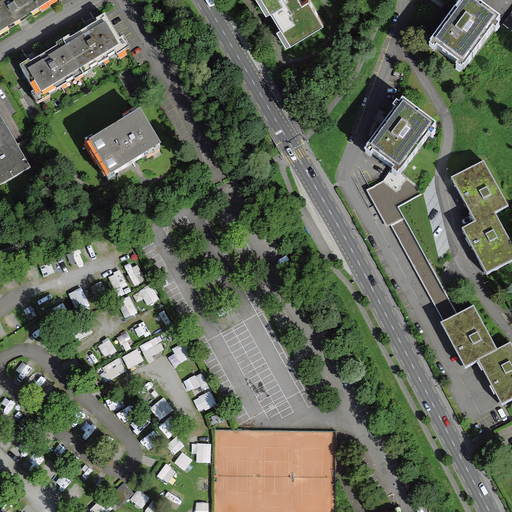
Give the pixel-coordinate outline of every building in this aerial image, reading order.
[(34,15),(41,11),(35,0),(0,0),(0,36),(3,34),(1,31),(32,13),(34,15)] [(35,0),(41,11),(50,5),(48,3),(53,0),(35,0)] [(264,0),(282,29),(301,17),(296,9),(301,6),(297,0),(264,0)] [(489,0),(457,0),(429,47),(463,68),(501,7),(489,0)] [(70,39),(63,43),(84,77),(92,73),(90,70),(117,54),(118,56),(130,49),(124,40),(121,42),(106,16),(98,22),(99,24),(71,41),(70,39)] [(76,82),(84,77),(63,43),(57,46),(59,49),(29,66),(28,64),(20,69),(35,94),(32,96),(38,106),(45,102),(43,98),(74,80),(76,82)] [(367,151),(365,153),(370,157),(372,155),(394,171),(392,173),(397,177),(399,174),(401,175),(430,136),(431,137),(435,132),(433,130),(436,126),(403,101),(400,106),(397,104),(394,109),(396,111),(366,150),(367,151)] [(146,115),(92,148),(114,183),(168,150),(146,115)] [(5,130),(0,120),(0,186),(29,169),(5,130)] [(453,180),(476,225),(496,215),(509,208),(485,163),(453,180)] [(375,201),(387,221),(412,204),(403,191),(399,183),(397,177),(392,173),(386,170),(378,182),(375,201)] [(476,225),(464,232),(487,276),(511,262),(511,244),(496,215),(476,225)] [(442,326),(465,371),(479,364),(498,354),(474,309),(442,326)] [(159,338),(142,346),(148,359),(165,352),(159,338)] [(178,364),(189,359),(183,346),(172,350),(178,364)] [(498,354),(479,364),(501,406),(511,400),(511,348),(511,347),(498,354)] [(124,357),(129,369),(144,363),(140,351),(124,357)] [(110,382),(127,372),(120,359),(102,369),(110,382)] [(206,411),(217,406),(211,392),(200,397),(206,411)] [(164,398),(151,409),(161,421),(174,410),(164,398)] [(124,505),(134,493),(124,485),(114,497),(124,505)]
